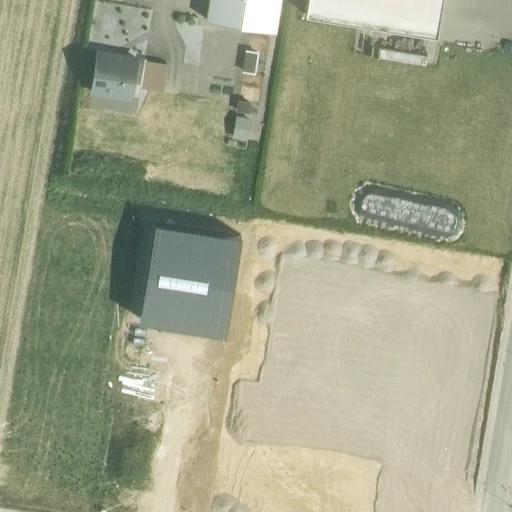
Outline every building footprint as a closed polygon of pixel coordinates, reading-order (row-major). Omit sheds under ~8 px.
[(279,0),(208,0),(206,18),(272,28),(275,29),(279,0)] [(308,0),(306,15),(432,36),(438,0),(308,0)] [(253,69),(256,48),(242,46),(240,67),(253,69)] [(137,56),(97,50),(91,89),(130,96),(137,56)] [(167,61),(144,58),(140,85),(163,89),(167,61)] [(236,95),(233,109),(248,112),(251,98),(236,95)] [(233,111),(230,133),(245,135),(248,114),(233,111)] [(224,332),(241,235),(187,226),(187,224),(155,218),(137,320),(170,325),(171,323),(224,332)]
